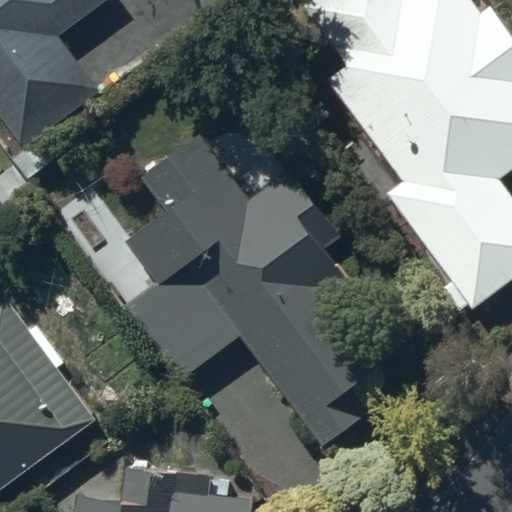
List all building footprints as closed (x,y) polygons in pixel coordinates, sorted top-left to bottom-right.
[(0,0),(0,129),(23,161),(101,103),(61,50),(120,7),(114,0),(0,0)] [(475,325),(511,297),(511,202),(504,192),(511,186),(511,46),(492,19),(484,26),(464,0),(414,0),(404,8),(398,0),(331,0),(302,22),(345,80),(328,93),(406,197),(389,209),(453,295),(444,302),(459,322),(467,315),(475,325)] [(156,293),(125,316),(180,388),(242,342),(330,458),(366,431),(350,411),(395,377),(339,303),(354,291),(331,261),(343,252),(291,183),(252,212),(201,146),(137,194),(160,225),(124,252),(156,293)] [(0,503),(98,431),(6,307),(0,311),(0,503)] [(214,504),(217,481),(135,472),(131,507),(83,503),(82,511),(254,511),(255,508),(214,504)]
